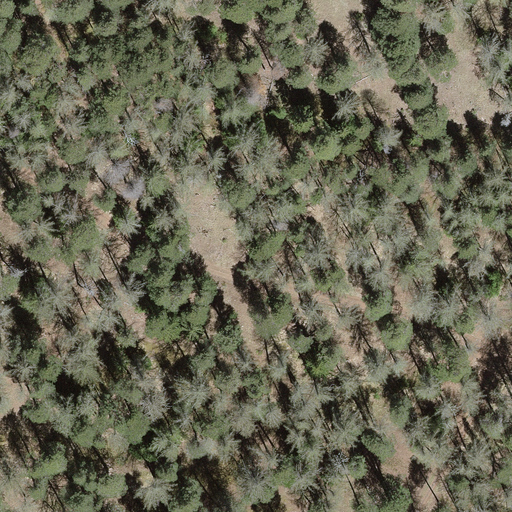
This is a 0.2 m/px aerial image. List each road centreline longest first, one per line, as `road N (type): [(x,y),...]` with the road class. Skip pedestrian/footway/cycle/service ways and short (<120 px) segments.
road 1 (track): [(511,332),(134,225),(0,146)]
road 2 (track): [(402,511),(457,420),(494,329),(511,316)]
